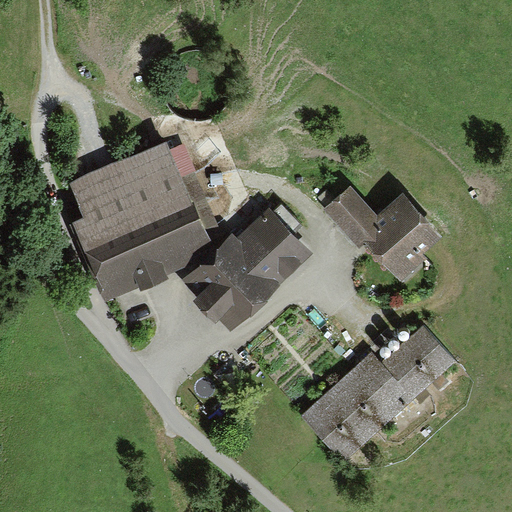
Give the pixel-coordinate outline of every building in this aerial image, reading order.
[(229,99),(233,88),(234,84),(230,66),(223,57),(208,48),(196,47),(195,47),(181,52),(172,60),(166,72),(165,84),(165,86),(168,96),(175,106),(185,113),(197,116),(211,114),(221,108),(229,99)] [(167,146),(75,183),(90,220),(78,225),(106,295),(210,253),(167,146)] [(352,190),(330,212),(399,284),(446,240),(405,196),(380,219),(352,190)] [(267,208),(188,284),(231,329),(310,253),(267,208)] [(369,352),(301,415),(345,461),(453,361),(423,329),(383,366),(369,352)]
